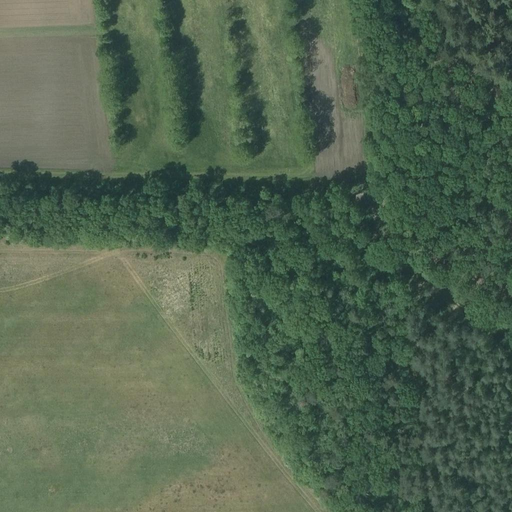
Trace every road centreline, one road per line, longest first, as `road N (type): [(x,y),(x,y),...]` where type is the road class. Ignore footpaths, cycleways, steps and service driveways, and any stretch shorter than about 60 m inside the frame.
road 1 (track): [(316,511),(276,460),(231,367),(218,256),(0,251)]
road 2 (track): [(0,290),(112,251),(276,460)]
